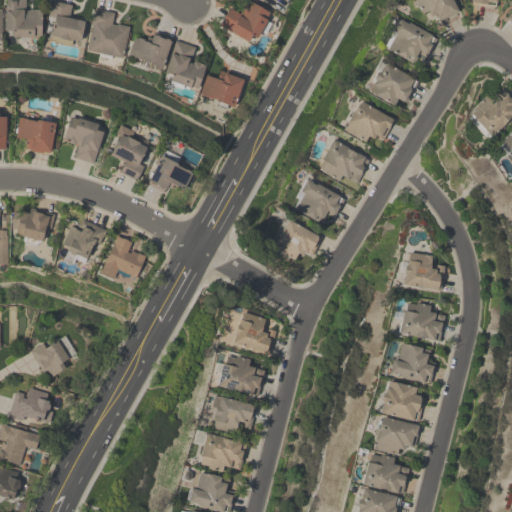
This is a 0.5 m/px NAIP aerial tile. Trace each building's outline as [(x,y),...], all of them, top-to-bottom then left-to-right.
[(25,0),(5,0),(5,39),(41,39),(42,11),(25,10),(25,0)] [(433,13),(438,23),(458,15),(452,0),(413,0),(421,18),(433,13)] [(230,5),(219,28),(257,46),(272,13),(247,1),(242,10),(230,5)] [(73,6),(52,2),(45,36),(80,44),(85,20),(71,17),(73,6)] [(511,5),(503,21),(511,25),(511,5)] [(114,13),(93,10),(86,53),(124,59),(129,27),(112,25),(114,13)] [(437,39),(400,17),(382,49),(411,65),(416,56),(425,60),(437,39)] [(147,42),(135,38),(128,60),(163,70),(172,40),(150,34),(147,42)] [(170,84),(198,92),(207,62),(193,58),(196,47),(174,41),(165,74),(172,76),(170,84)] [(394,107),(398,100),(406,104),(419,81),(381,61),(365,92),(394,107)] [(245,81),(220,70),(216,80),(207,77),(198,95),(231,111),(245,81)] [(468,118),(490,140),(511,119),(511,98),(499,86),(468,118)] [(369,145),(372,137),(385,142),(395,118),(355,101),(342,133),(369,145)] [(94,166),(105,127),(69,117),(62,144),(76,148),(73,160),(94,166)] [(17,140),(27,141),(25,152),(51,155),(55,124),(19,119),(17,140)] [(137,133),(120,126),(108,157),(124,163),(119,174),(139,182),(153,149),(134,141),(137,133)] [(511,134),(500,143),(511,158),(511,134)] [(344,184),(347,177),(359,183),(370,158),(330,140),(316,172),(344,184)] [(148,184),(168,193),(171,185),(185,191),(196,167),(186,162),(190,155),(165,144),(148,184)] [(324,216),(334,221),(345,198),(305,179),(290,210),(320,224),(324,216)] [(46,244),(53,217),(21,209),(14,236),(46,244)] [(322,237),(286,220),(271,251),(296,263),(301,254),(311,259),(322,237)] [(79,230),(70,226),(60,247),(91,261),(104,231),(82,222),(79,230)] [(133,245),(115,238),(100,275),(113,281),(117,272),(136,280),(145,258),(130,252),(133,245)] [(402,286),(440,291),(444,268),(431,267),(432,256),(407,253),(402,286)] [(439,342),(443,320),(433,318),(436,307),(404,301),(398,335),(439,342)] [(267,320),(241,313),(231,344),(268,355),(275,332),(265,329),(267,320)] [(32,353),(46,379),(79,362),(65,336),(32,353)] [(389,376),(429,387),(435,363),(425,361),(428,351),(397,342),(389,376)] [(257,397),(263,372),(254,370),(256,361),(224,354),(216,388),(257,397)] [(417,388),(385,380),(377,413),(418,423),(424,400),(414,398),(417,388)] [(10,419),(52,423),(53,405),(47,404),(49,391),(26,389),(26,396),(12,395),(10,419)] [(256,404),(216,396),(209,429),(238,435),(240,427),(251,429),(256,404)] [(401,457),(403,446),(414,449),(419,426),(379,416),(371,450),(401,457)] [(40,435),(1,423),(0,425),(0,443),(4,445),(0,458),(0,459),(20,466),(26,448),(35,451),(40,435)] [(246,443),(196,432),(193,444),(201,446),(197,465),(239,474),(246,443)] [(398,469),(400,460),(369,452),(361,486),(402,495),(408,471),(398,469)] [(0,502),(14,506),(23,474),(0,466),(0,502)] [(229,511),(234,492),(226,490),(228,479),(194,471),(187,505),(216,511),(229,511)] [(396,511),(399,497),(356,488),(351,511),(396,511)]
